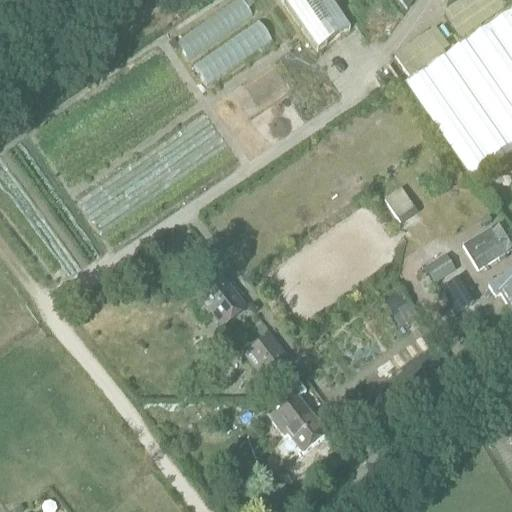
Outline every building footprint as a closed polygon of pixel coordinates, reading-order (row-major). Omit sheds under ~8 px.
[(279,0),(317,54),(349,32),(327,0),(279,0)] [(398,0),(407,12),(414,0),(398,0)] [(429,34),(394,59),(410,81),(405,84),(474,183),(511,156),(511,9),(480,32),(445,57),(429,34)] [(174,43),(169,46),(173,53),(179,49),(174,43)] [(400,228),(417,217),(401,191),(383,202),(400,228)] [(489,232),(463,248),(478,274),(511,253),(511,237),(505,226),(499,230),(493,233),(491,231),(489,232)] [(172,279),(185,262),(173,253),(167,249),(157,262),(161,265),(158,269),(160,271),(172,279)] [(437,285),(455,273),(447,260),(428,271),(437,285)] [(511,272),(487,289),(495,301),(500,298),(511,315),(511,272)] [(245,312),(222,282),(201,298),(198,301),(221,331),(224,328),(245,312)] [(399,315),(408,329),(420,322),(412,307),(399,315)] [(267,333),(260,324),(253,329),(260,339),(267,333)] [(267,342),(246,357),(257,373),(262,369),(271,380),(287,368),(284,364),(288,361),(275,343),(270,346),(267,342)] [(287,397),(266,413),(276,427),(274,429),(273,434),(276,438),(280,439),(284,437),(285,439),(288,436),(303,455),(324,439),(301,408),(296,401),(305,394),(291,376),(278,385),(287,397)]
